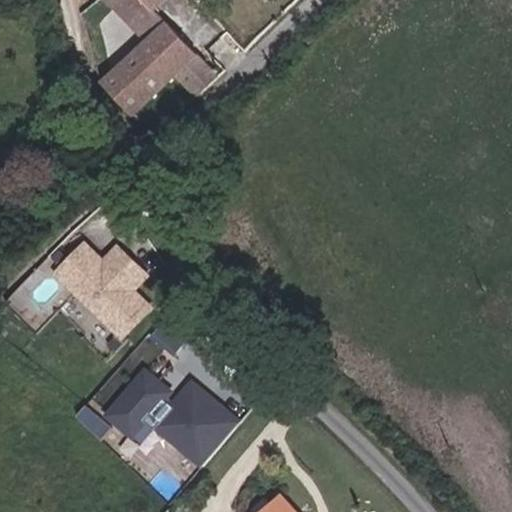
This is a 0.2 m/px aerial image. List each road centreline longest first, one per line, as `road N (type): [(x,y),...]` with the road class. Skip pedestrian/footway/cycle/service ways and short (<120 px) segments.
road 1 (residential): [(427,511),(276,365),(193,253),(148,171),(328,0)]
road 2 (track): [(0,304),(115,187),(148,171)]
